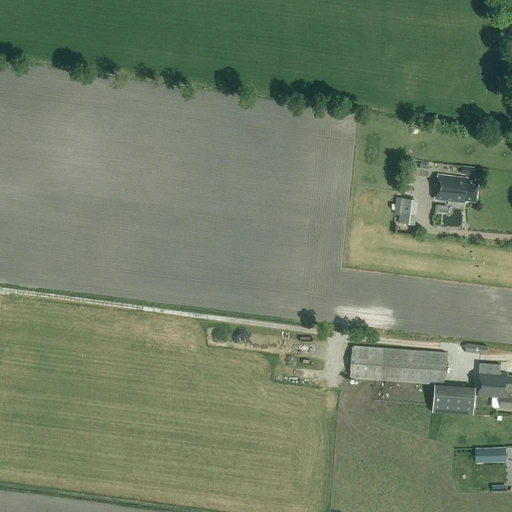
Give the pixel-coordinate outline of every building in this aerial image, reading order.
[(406,159),(406,174),(429,175),(429,159),(406,159)] [(474,167),(462,166),(461,173),(473,175),(474,167)] [(475,202),(477,182),(467,181),(467,178),(438,174),(435,199),(464,203),(464,200),(475,202)] [(447,213),(448,206),(435,204),(434,212),(447,213)] [(486,354),(487,346),(466,343),(465,351),(486,354)] [(444,385),(446,352),(352,346),(349,378),(444,385)] [(511,376),(508,376),(509,373),(511,372),(511,364),(481,362),(479,396),(501,398),(500,407),(511,408),(511,376)] [(506,447),(476,448),(477,460),(507,459),(506,447)]
